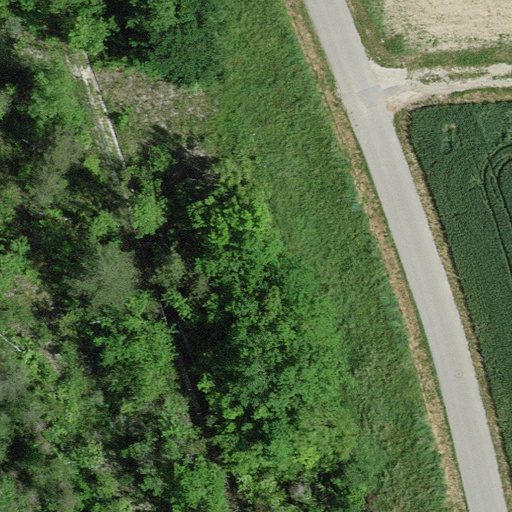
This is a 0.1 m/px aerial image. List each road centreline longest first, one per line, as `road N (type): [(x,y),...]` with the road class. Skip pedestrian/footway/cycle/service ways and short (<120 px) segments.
road 1 (unclassified): [(324,0),(429,274),(489,511)]
road 2 (track): [(361,88),(511,86)]
